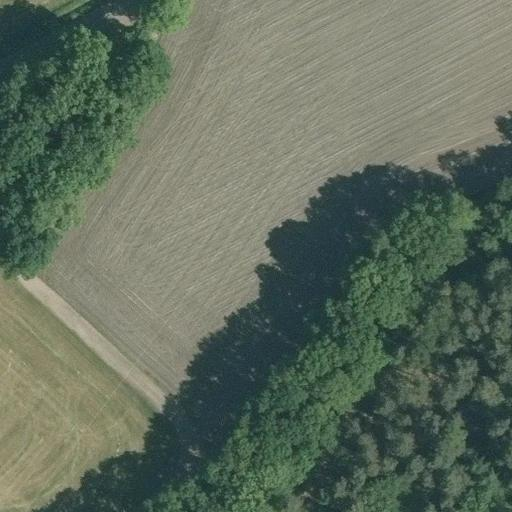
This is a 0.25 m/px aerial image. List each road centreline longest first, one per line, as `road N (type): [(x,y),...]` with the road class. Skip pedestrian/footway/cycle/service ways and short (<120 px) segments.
road 1 (unclassified): [(138,511),(206,444),(1,252)]
road 2 (unclassified): [(1,252),(17,182),(129,27),(123,6)]
road 3 (unclassified): [(0,72),(123,6)]
